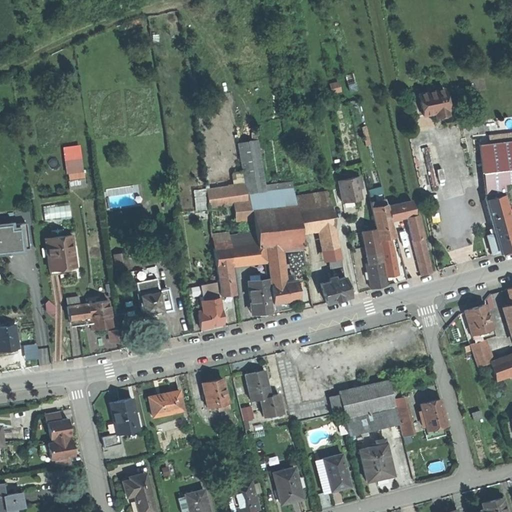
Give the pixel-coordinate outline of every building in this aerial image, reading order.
[(444,89),(418,95),(423,115),(430,114),(435,113),(436,118),(444,116),(444,114),(447,110),(448,110),(444,89)] [(416,117),(423,115),(418,95),(412,96),(416,117)] [(268,245),(268,247),(286,251),(295,250),(305,249),(306,234),(299,204),(298,197),(295,183),(269,186),(261,140),(240,144),(245,171),(234,173),(235,184),(212,189),(208,190),(212,209),(236,206),(238,222),(256,220),(260,246),(268,245)] [(511,140),(479,144),(486,197),(502,192),(505,192),(502,181),(511,178),(511,140)] [(68,181),(69,189),(86,186),(83,172),(76,173),(77,180),(68,181)] [(338,181),(343,202),(352,200),(361,198),(358,184),(357,177),(338,181)] [(298,197),(299,204),(332,199),(331,191),(298,197)] [(502,192),(486,197),(485,199),(490,220),(509,215),(502,192)] [(332,199),(299,204),(306,234),(323,231),(336,226),(337,226),(332,199)] [(387,206),(390,220),(396,219),(407,217),(415,215),(412,200),(387,206)] [(69,202),(53,204),(54,217),(71,215),(69,202)] [(378,239),(380,239),(390,237),(393,237),(396,236),(395,232),(390,220),(386,207),(372,210),(378,239)] [(418,214),(415,215),(407,217),(412,240),(423,238),(424,238),(418,214)] [(509,218),(509,215),(490,220),(494,233),(499,252),(508,249),(511,248),(511,227),(511,222),(509,218)] [(400,228),(396,219),(390,220),(395,230),(400,228)] [(8,220),(0,221),(0,252),(19,251),(18,248),(30,247),(27,222),(9,224),(8,220)] [(343,258),(336,226),(323,231),(327,260),(331,260),(343,258)] [(369,254),(371,263),(381,261),(378,245),(377,245),(374,230),(363,232),(367,254),(369,254)] [(232,235),(233,245),(243,244),(259,243),(258,232),(232,235)] [(491,254),(499,252),(494,233),(486,235),(491,254)] [(49,268),(75,265),(73,246),(71,235),(45,238),(49,268)] [(380,239),(382,252),(393,250),(390,237),(380,239)] [(431,273),(423,238),(412,240),(420,275),(426,274),(431,273)] [(259,243),(243,244),(245,265),(270,264),(268,247),(260,248),(259,243)] [(310,243),(306,244),(312,280),(316,279),(310,243)] [(243,244),(233,245),(235,266),(245,265),(243,244)] [(218,265),(219,265),(235,266),(233,245),(216,247),(218,265)] [(77,246),(73,246),(75,265),(49,268),(50,276),(64,274),(80,272),(77,246)] [(270,264),(272,285),(290,281),(286,251),(268,247),(270,264)] [(393,250),(382,252),(387,276),(393,275),(398,274),(393,250)] [(112,255),(114,262),(127,259),(126,252),(112,255)] [(343,258),(331,260),(333,271),(345,268),(343,258)] [(116,272),(129,269),(127,259),(114,262),(116,272)] [(371,263),(366,264),(367,272),(369,278),(371,289),(378,287),(386,286),(381,261),(371,263)] [(230,296),(239,295),(235,266),(219,265),(224,297),(230,296)] [(334,281),(325,283),(331,303),(343,299),(355,296),(349,276),(343,278),(339,279),(334,281)] [(271,278),(250,280),(254,315),(263,315),(275,313),(271,278)] [(140,284),(142,293),(150,291),(150,294),(164,291),(161,279),(140,284)] [(290,281),(272,285),(275,305),(297,301),(304,301),(302,280),(290,281)] [(204,286),(207,302),(223,299),(220,284),(204,286)] [(142,293),(147,317),(161,314),(176,310),(172,290),(164,291),(150,294),(150,291),(142,293)] [(216,328),(226,326),(223,299),(207,302),(208,311),(201,313),(204,330),(216,328)] [(90,321),(91,329),(102,328),(111,326),(108,301),(88,304),(90,321)] [(298,309),(297,301),(275,305),(276,313),(286,311),(298,309)] [(70,324),(90,321),(88,304),(67,307),(70,324)] [(478,309),(468,312),(477,339),(486,337),(485,332),(496,328),(488,305),(478,309)] [(0,350),(7,349),(18,348),(17,339),(20,339),(19,332),(16,332),(14,325),(0,326),(0,350)] [(486,337),(477,339),(478,343),(473,345),(481,367),(492,364),(492,361),(496,358),(491,340),(487,341),(486,337)] [(511,356),(494,363),(500,380),(511,375),(511,356)] [(257,373),(249,375),(255,402),(264,400),(268,417),(275,416),(276,419),(286,417),(285,415),(287,414),(283,395),(273,397),(268,371),(257,373)] [(215,382),(205,384),(211,408),(222,406),(223,411),(232,409),(226,380),(215,382)] [(348,418),(399,406),(397,399),(393,380),(342,391),(341,393),(330,396),(333,414),(347,412),(348,418)] [(166,394),(153,397),(157,416),(187,410),(183,391),(166,394)] [(397,399),(399,406),(403,422),(406,435),(417,432),(410,397),(397,399)] [(119,403),(109,405),(116,434),(120,433),(138,429),(131,400),(119,403)] [(441,400),(421,405),(427,430),(444,426),(447,425),(444,413),(441,400)] [(403,422),(399,406),(348,418),(352,435),(403,422)] [(253,407),(244,409),(247,421),(256,419),(253,407)] [(472,413),(475,422),(483,419),(481,411),(472,413)] [(53,442),(69,439),(69,436),(70,436),(69,431),(69,427),(67,427),(67,423),(68,423),(67,419),(60,420),(59,412),(45,414),(46,423),(48,423),(50,440),(52,439),(53,442)] [(122,444),(120,433),(116,434),(102,438),(105,448),(122,444)] [(71,439),(69,439),(53,442),(47,443),(50,460),(55,459),(56,467),(70,464),(69,457),(74,456),(74,452),(73,448),(71,448),(70,443),(72,443),(71,439)] [(364,450),(372,480),(385,477),(397,474),(390,444),(381,446),(364,450)] [(326,460),(334,490),(342,488),(353,485),(345,455),(326,460)] [(326,492),(334,490),(326,460),(318,462),(326,492)] [(273,474),(281,504),(292,501),(303,499),(295,468),(273,474)] [(132,480),(126,481),(127,489),(129,496),(136,494),(139,511),(155,511),(147,474),(131,477),(132,480)] [(237,511),(252,511),(258,510),(251,481),(230,486),(233,496),(237,511)] [(0,511),(19,511),(19,508),(27,508),(26,501),(25,493),(7,495),(6,484),(0,484),(0,511)] [(189,511),(209,511),(203,490),(185,495),(186,497),(189,511)] [(229,511),(237,511),(233,496),(226,498),(229,511)] [(181,511),(189,511),(186,497),(178,499),(181,511)] [(486,511),(506,511),(503,498),(492,501),(484,503),(486,511)]
